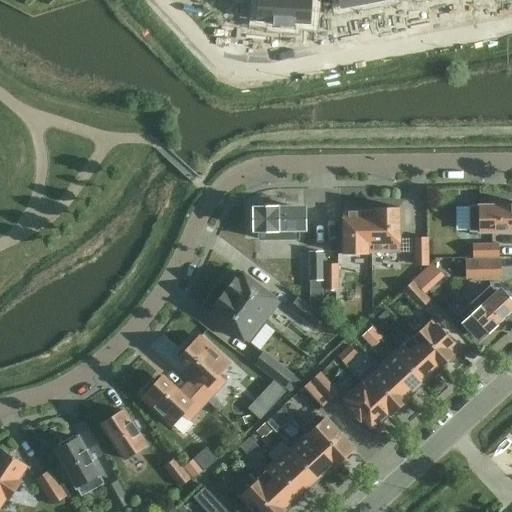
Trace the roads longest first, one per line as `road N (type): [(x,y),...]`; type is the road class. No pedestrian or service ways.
road 1 (residential): [(0,413),(52,397),(118,349),(172,280),(212,195),(235,174),(263,164),(511,161)]
road 2 (residential): [(511,25),(271,72),(215,57),(160,0)]
road 3 (residential): [(511,379),(366,511)]
